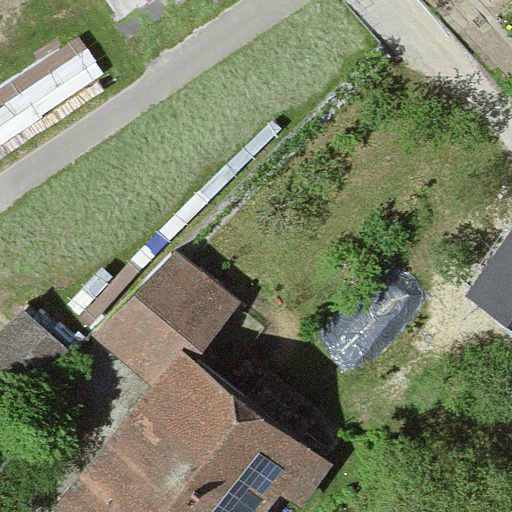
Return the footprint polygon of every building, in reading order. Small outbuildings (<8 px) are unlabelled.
[(0,0),(0,11),(17,0),(0,0)] [(511,225),(462,296),(511,331),(511,225)] [(174,248),(106,328),(155,369),(178,340),(218,370),(260,321),(174,248)] [(0,399),(65,329),(23,290),(0,315),(0,399)] [(45,511),(265,511),(281,492),(306,511),(342,465),(218,370),(178,340),(155,369),(45,511)]
